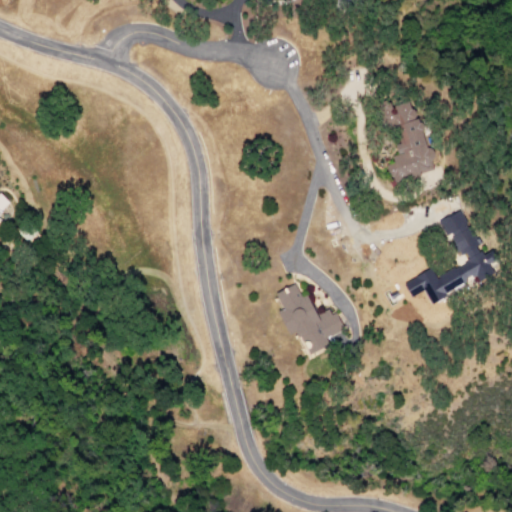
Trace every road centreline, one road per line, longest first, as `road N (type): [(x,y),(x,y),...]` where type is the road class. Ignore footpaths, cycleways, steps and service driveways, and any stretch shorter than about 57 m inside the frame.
road 1 (residential): [(231,389),(205,291),(188,146),(147,87),(103,60)]
road 2 (residential): [(391,511),(314,506),(275,490),(251,463),(240,423)]
road 3 (residential): [(103,60),(125,34),(141,32),(271,62)]
